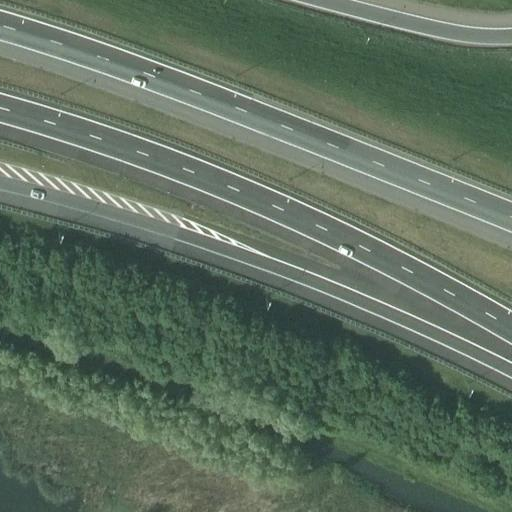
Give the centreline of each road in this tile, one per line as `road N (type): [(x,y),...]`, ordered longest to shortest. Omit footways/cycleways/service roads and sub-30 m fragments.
road 1 (motorway): [(0,110),(239,191),(511,330)]
road 2 (motorway): [(0,27),(199,93),(511,219)]
road 3 (motorway): [(0,183),(303,276),(511,372)]
road 4 (motorway): [(511,35),(437,29),(322,0)]
